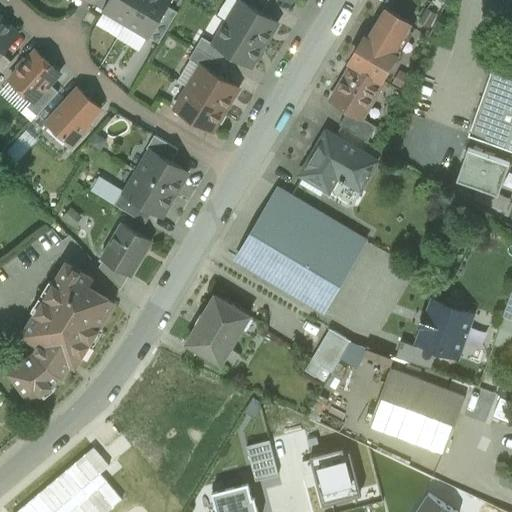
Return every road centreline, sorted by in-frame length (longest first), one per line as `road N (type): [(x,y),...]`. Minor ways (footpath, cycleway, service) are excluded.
road 1 (residential): [(239,175),(129,360),(79,419),(0,485)]
road 2 (residential): [(239,175),(125,106),(0,2)]
road 3 (residential): [(344,0),(239,175)]
